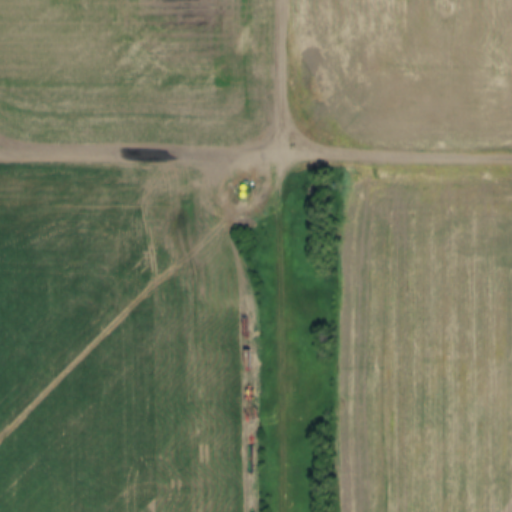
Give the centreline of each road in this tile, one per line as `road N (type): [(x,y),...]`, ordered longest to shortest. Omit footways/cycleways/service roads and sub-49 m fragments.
road 1 (track): [(511,152),(0,147)]
road 2 (track): [(285,0),(284,511)]
